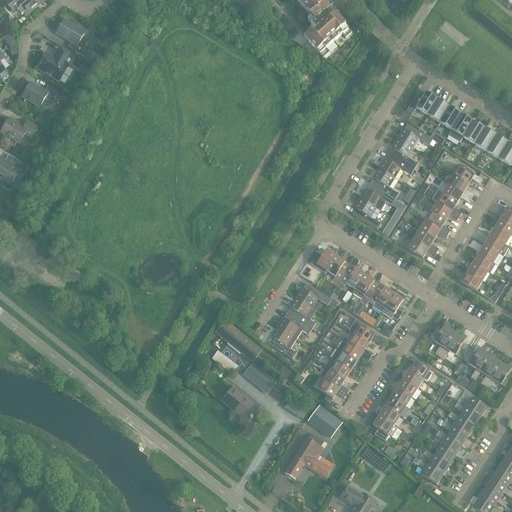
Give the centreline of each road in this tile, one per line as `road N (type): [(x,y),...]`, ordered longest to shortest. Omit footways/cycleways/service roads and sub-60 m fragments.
road 1 (unclassified): [(246,511),(0,314)]
road 2 (residential): [(323,227),(323,210),(414,64)]
road 3 (residential): [(437,298),(350,415)]
road 4 (residential): [(511,199),(490,193),(430,293)]
road 5 (residential): [(0,105),(22,67),(27,31),(65,0)]
road 6 (residential): [(430,293),(323,227)]
road 7 (residential): [(257,329),(323,227)]
